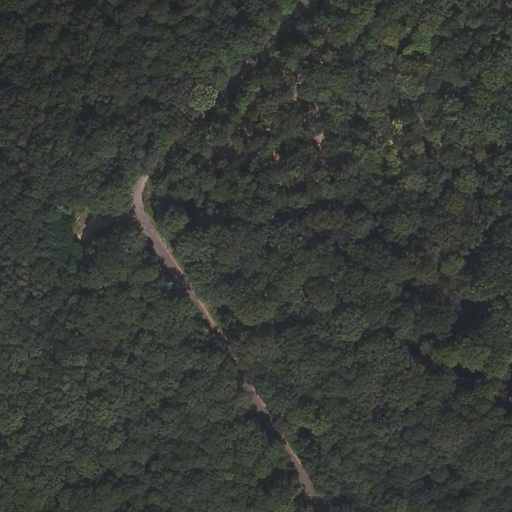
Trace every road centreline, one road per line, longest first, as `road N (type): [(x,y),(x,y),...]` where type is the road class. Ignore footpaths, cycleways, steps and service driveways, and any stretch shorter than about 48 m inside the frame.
road 1 (track): [(305,0),(161,152),(141,191),(186,288),(321,511)]
road 2 (track): [(141,191),(511,215)]
